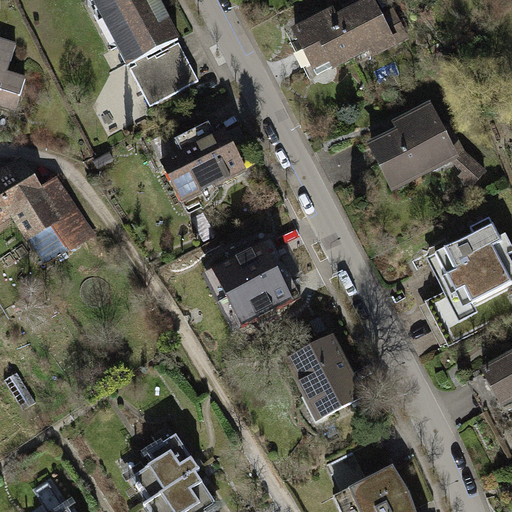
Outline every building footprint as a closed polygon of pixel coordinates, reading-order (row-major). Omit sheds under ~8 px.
[(90,0),(132,78),(183,52),(155,0),(90,0)] [(339,22),(358,67),(371,60),(375,66),(402,52),(399,48),(410,42),(395,12),(383,19),(375,4),(339,22)] [(336,78),(358,67),(339,22),(336,14),(291,36),(316,80),(332,71),(336,78)] [(19,48),(0,42),(0,113),(17,119),(29,82),(10,76),(19,48)] [(183,52),(132,78),(149,108),(198,80),(183,52)] [(401,131),(370,147),(392,189),(448,160),(463,153),(453,133),(443,138),(427,108),(397,124),(401,131)] [(181,152),(163,161),(190,214),(202,208),(203,209),(220,191),(218,187),(249,170),(226,128),(214,134),(208,121),(174,138),(181,152)] [(463,153),(448,160),(475,184),(484,173),(463,153)] [(22,162),(0,176),(0,234),(14,225),(44,271),(94,238),(56,182),(41,191),(22,162)] [(474,234),(435,255),(446,276),(441,278),(451,297),(455,295),(462,309),(511,283),(511,264),(507,256),(511,253),(511,247),(505,234),(498,238),(488,219),(470,228),(474,234)] [(301,295),(269,237),(203,271),(219,301),(227,297),(243,326),(301,295)] [(334,336),(284,362),(316,424),(367,397),(334,336)] [(511,355),(466,381),(484,413),(511,398),(511,355)] [(18,377),(6,385),(29,423),(42,416),(18,377)] [(131,477),(147,502),(194,472),(197,470),(174,434),(145,453),(151,464),(131,477)] [(392,466),(333,497),(340,511),(414,511),(408,492),(392,466)] [(194,472),(147,502),(144,504),(149,511),(207,511),(216,507),(194,472)]
